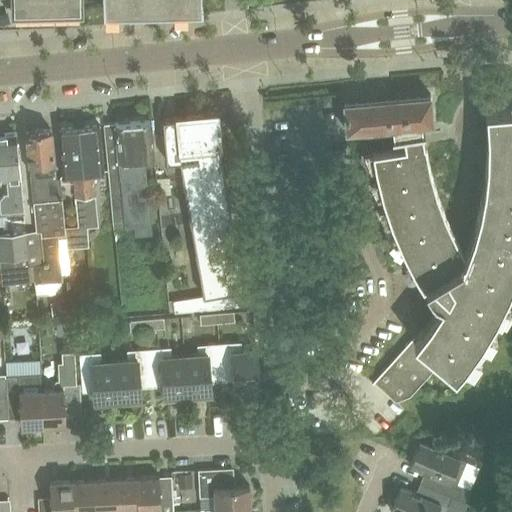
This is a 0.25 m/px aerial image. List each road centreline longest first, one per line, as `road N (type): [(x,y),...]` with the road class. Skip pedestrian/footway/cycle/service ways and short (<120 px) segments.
road 1 (secondary): [(0,74),(433,29)]
road 2 (residential): [(28,447),(254,442),(263,455),(268,511)]
